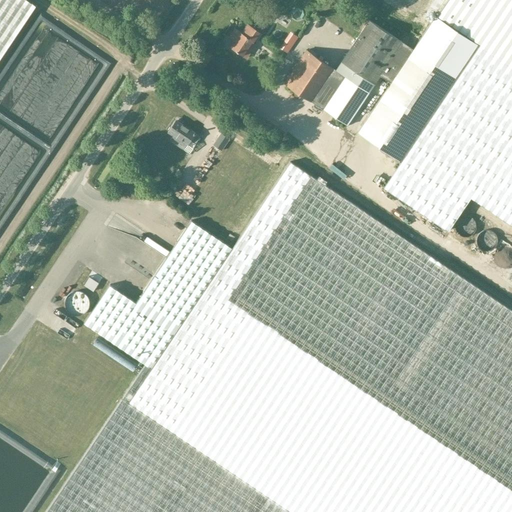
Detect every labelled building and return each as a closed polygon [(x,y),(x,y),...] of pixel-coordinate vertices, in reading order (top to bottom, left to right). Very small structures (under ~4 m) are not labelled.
[(26,0),(0,0),(0,58),(36,6),(26,0)] [(511,0),(447,0),(436,16),(477,44),(511,66),(511,134),(474,192),(470,197),(511,224),(511,0)] [(391,83),(357,132),(399,160),(477,44),(436,16),(413,49),(402,42),(380,76),(391,83)] [(369,20),(335,70),(306,51),(284,83),(347,125),(380,76),(402,42),(369,20)] [(235,28),(229,37),(235,42),(231,48),(242,55),(252,40),(250,38),(256,30),(247,24),(242,33),(235,28)] [(511,134),(511,66),(477,44),(399,160),(400,162),(384,187),(448,230),(511,134)] [(49,109),(45,115),(50,119),(44,127),(52,133),(68,112),(59,106),(54,113),(49,109)] [(175,120),(168,132),(173,135),(169,141),(189,154),(196,143),(200,137),(195,133),(175,120)] [(222,133),(214,145),(222,151),(230,139),(222,133)] [(511,511),(511,310),(290,162),(232,248),(191,220),(135,303),(109,285),(84,323),(145,364),(45,511),(511,511)] [(0,231),(1,232),(9,224),(10,218),(13,215),(14,205),(13,204),(13,191),(10,191),(1,181),(0,180),(0,231)] [(82,292),(78,291),(74,292),(71,293),(68,295),(66,299),(65,302),(65,306),(66,310),(69,312),(72,315),(76,316),(79,315),(83,314),(86,312),(88,308),(89,305),(89,301),(87,297),(85,294),(82,292)]
